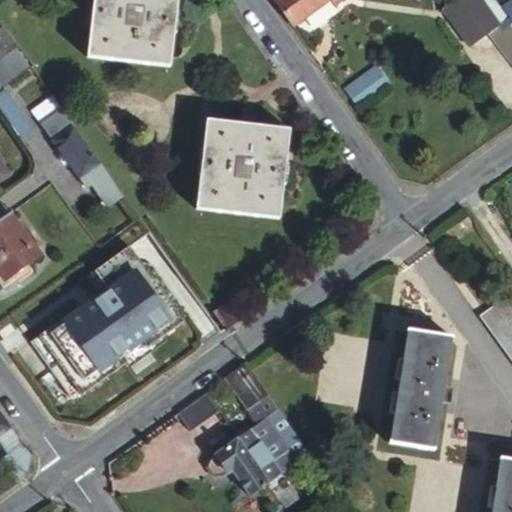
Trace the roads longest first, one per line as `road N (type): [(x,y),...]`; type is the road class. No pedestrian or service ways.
road 1 (residential): [(65,471),(410,225)]
road 2 (residential): [(248,0),(410,225)]
road 3 (residential): [(410,225),(511,370)]
road 4 (residential): [(410,225),(511,152)]
